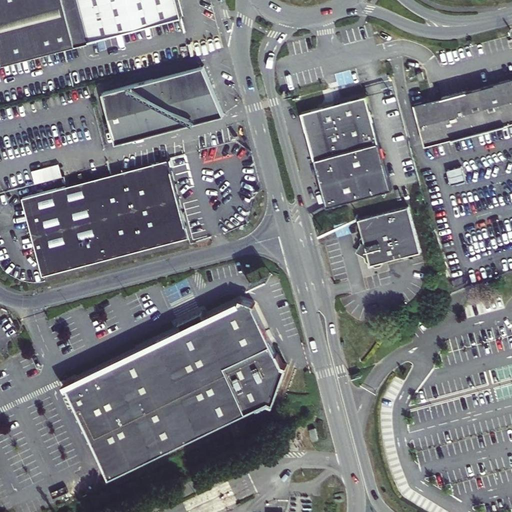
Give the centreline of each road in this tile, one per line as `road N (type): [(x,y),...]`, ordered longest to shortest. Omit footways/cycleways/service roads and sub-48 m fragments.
road 1 (unclassified): [(0,295),(32,301),(287,234)]
road 2 (unclassified): [(386,511),(371,483),(308,228)]
road 3 (unclassified): [(287,234),(355,511)]
road 4 (unclassified): [(308,228),(266,65),(277,35),(301,18)]
road 5 (unclassified): [(337,9),(378,12),(448,34),(500,18)]
road 6 (unclassified): [(244,73),(287,234)]
